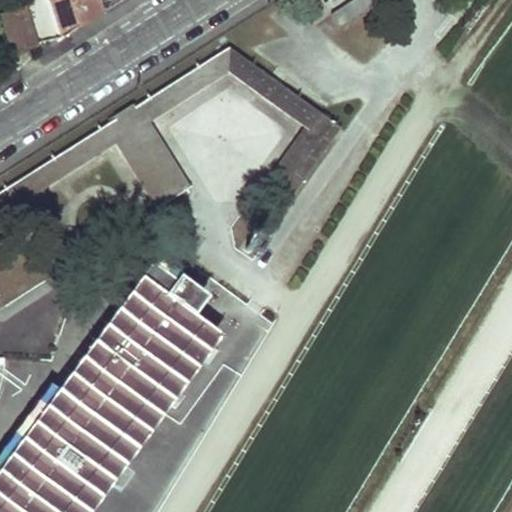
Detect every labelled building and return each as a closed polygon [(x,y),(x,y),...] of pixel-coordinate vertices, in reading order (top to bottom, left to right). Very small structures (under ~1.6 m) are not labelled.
[(45,0),(58,40),(75,30),(65,0),(45,0)] [(65,0),(75,30),(98,16),(94,0),(65,0)] [(20,10),(0,15),(0,28),(7,52),(31,46),(20,10)] [(226,48),(209,59),(218,72),(225,67),(236,74),(245,61),(226,48)] [(209,59),(111,121),(121,133),(113,138),(156,208),(182,190),(140,121),(218,72),(209,59)] [(245,61),(236,74),(310,125),(319,113),(245,61)] [(310,125),(266,183),(288,198),(338,128),(319,113),(310,125)] [(111,121),(94,132),(102,146),(113,138),(121,133),(111,121)] [(94,132),(0,191),(0,210),(102,146),(94,132)] [(237,213),(233,248),(252,251),(257,216),(237,213)] [(151,289),(170,282),(161,275),(151,289)] [(0,511),(63,511),(202,326),(194,320),(172,305),(182,290),(170,282),(151,289),(80,384),(67,376),(32,425),(44,433),(0,491),(0,511)] [(172,305),(194,320),(208,301),(186,285),(182,290),(172,305)] [(202,326),(63,511),(86,511),(217,337),(202,326)]
